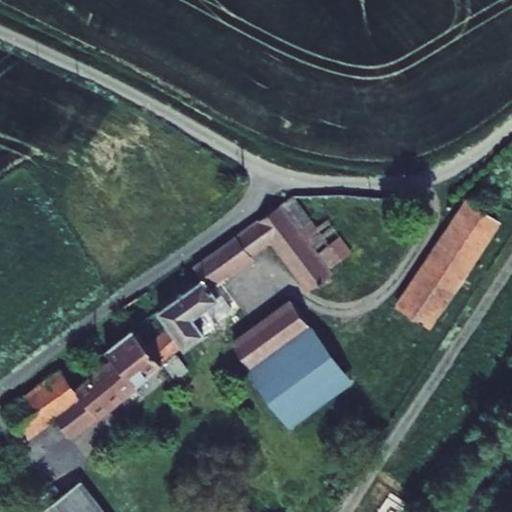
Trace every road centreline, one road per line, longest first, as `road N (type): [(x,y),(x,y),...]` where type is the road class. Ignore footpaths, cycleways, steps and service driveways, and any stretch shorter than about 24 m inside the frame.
road 1 (residential): [(271,171),(248,203),(0,388)]
road 2 (residential): [(0,30),(271,171)]
road 3 (track): [(360,511),(511,273)]
road 4 (residential): [(271,171),(368,186),(431,179)]
